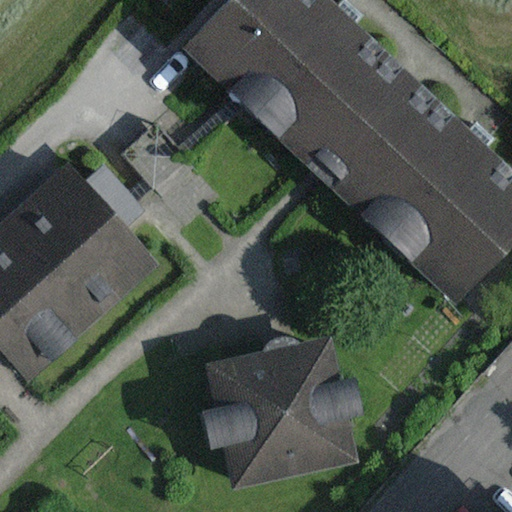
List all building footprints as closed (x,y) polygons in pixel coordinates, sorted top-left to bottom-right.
[(410,78),(326,0),(233,0),(190,47),(323,171),(410,78)] [(511,236),(511,173),(410,78),(323,171),(456,296),(511,236)] [(166,275),(127,231),(146,214),(103,166),(84,184),(76,175),(13,230),(103,331),(166,275)] [(0,340),(41,386),(103,331),(13,230),(0,242),(0,340)] [(355,460),(329,344),(253,361),(214,370),(240,486),(355,460)]
